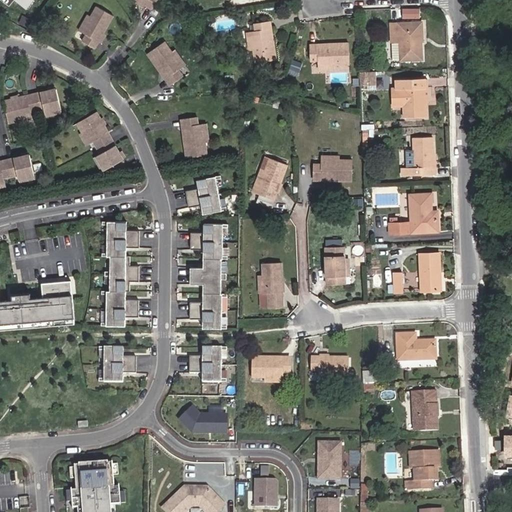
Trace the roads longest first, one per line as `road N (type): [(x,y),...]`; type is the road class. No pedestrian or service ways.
road 1 (residential): [(461,0),(471,309)]
road 2 (residential): [(141,415),(162,372),(161,192)]
road 3 (residential): [(298,511),(294,470),(275,453),(187,450),(141,415)]
road 4 (residential): [(471,309),(478,479)]
road 5 (residential): [(0,222),(161,192)]
road 6 (residential): [(471,309),(316,323)]
